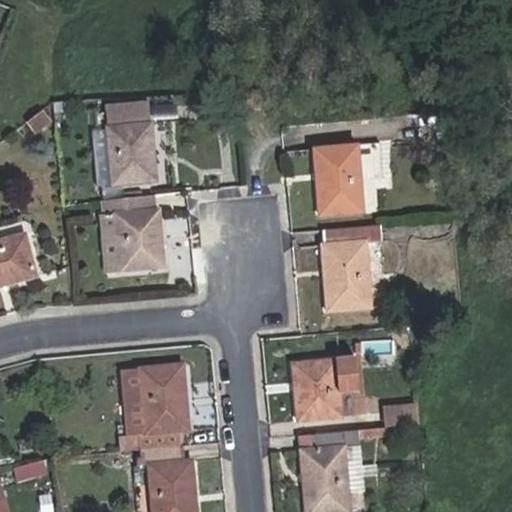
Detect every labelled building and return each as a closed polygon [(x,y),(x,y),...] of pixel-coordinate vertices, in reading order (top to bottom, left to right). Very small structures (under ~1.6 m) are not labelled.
[(258,113),(256,92),(239,93),(241,115),(258,113)] [(154,180),(147,102),(105,106),(112,184),(154,180)] [(47,123),(40,113),(25,124),(33,134),(47,123)] [(0,158),(10,151),(3,142),(0,144),(0,158)] [(378,145),(315,151),(321,214),(360,211),(358,179),(381,177),(378,145)] [(162,265),(155,195),(100,200),(101,213),(115,211),(120,269),(162,265)] [(101,213),(106,270),(120,269),(115,211),(101,213)] [(379,242),(378,226),(323,230),(325,246),(323,246),(329,310),(369,307),(364,244),(379,242)] [(0,284),(33,275),(22,236),(0,241),(0,284)] [(334,362),(292,365),(297,420),(339,416),(334,362)] [(126,438),(118,438),(119,451),(138,450),(181,446),(179,429),(187,428),(180,365),(139,368),(145,432),(137,433),(137,437),(126,438)] [(139,368),(119,370),(126,438),(137,437),(137,433),(145,432),(139,368)] [(384,409),(386,427),(418,424),(416,405),(384,409)] [(360,448),(357,430),(299,435),(306,511),(345,511),(348,511),(347,496),(342,450),(360,448)] [(194,511),(190,461),(182,461),(181,446),(138,450),(119,451),(120,463),(139,461),(139,465),(148,465),(152,511),(194,511)] [(347,496),(364,494),(360,448),(342,450),(347,496)]
